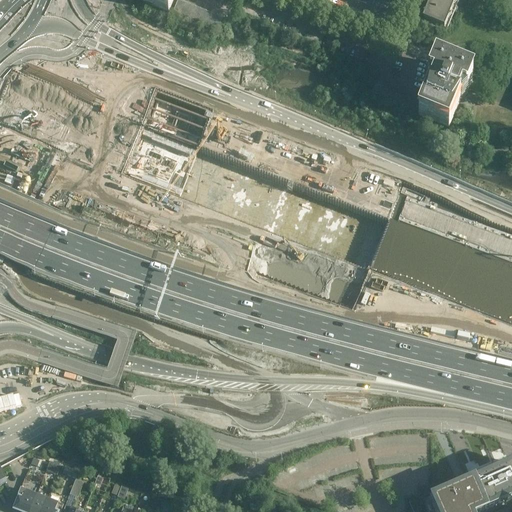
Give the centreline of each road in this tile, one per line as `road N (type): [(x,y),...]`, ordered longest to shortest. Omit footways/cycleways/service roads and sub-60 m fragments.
road 1 (motorway): [(0,146),(511,346)]
road 2 (motorway): [(511,289),(0,90)]
road 3 (motorway): [(0,242),(269,338),(511,399)]
road 4 (motorway): [(511,370),(254,308),(0,216)]
road 5 (motorway): [(41,326),(181,371),(354,382),(511,414)]
road 6 (secondary): [(511,428),(398,413),(245,446),(147,413)]
road 7 (motorway): [(511,212),(226,93)]
road 8 (motorway): [(226,93),(141,67),(62,21),(31,22)]
road 9 (motorway): [(226,93),(125,42),(78,0)]
road 10 (motorway): [(511,249),(358,189)]
road 11 (secondary): [(147,413),(120,399),(81,397),(0,436)]
road 12 (secondary): [(0,457),(88,415),(147,413)]
road 13 (secondary): [(313,303),(358,189)]
